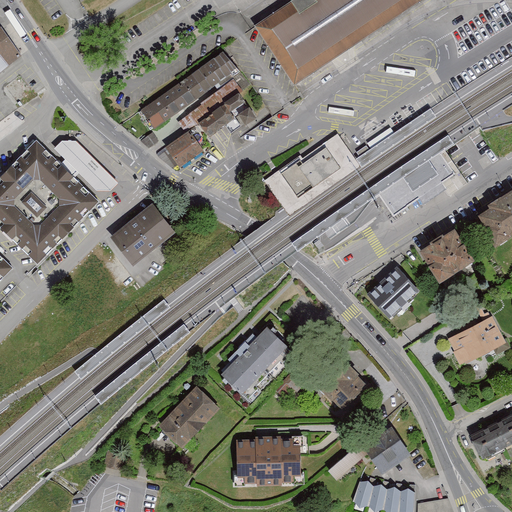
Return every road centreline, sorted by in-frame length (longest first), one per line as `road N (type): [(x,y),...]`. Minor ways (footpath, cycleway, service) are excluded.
road 1 (residential): [(322,281),(511,166)]
road 2 (residential): [(0,330),(156,174)]
road 3 (unclassified): [(300,123),(359,130),(442,77),(449,54),(428,25)]
road 4 (secondary): [(439,435),(414,387),(322,281)]
road 5 (unclassified): [(428,25),(313,100),(300,123)]
road 6 (secondary): [(205,201),(322,281)]
road 7 (unclassified): [(205,201),(229,170),(300,123)]
road 8 (secondary): [(66,90),(156,174)]
